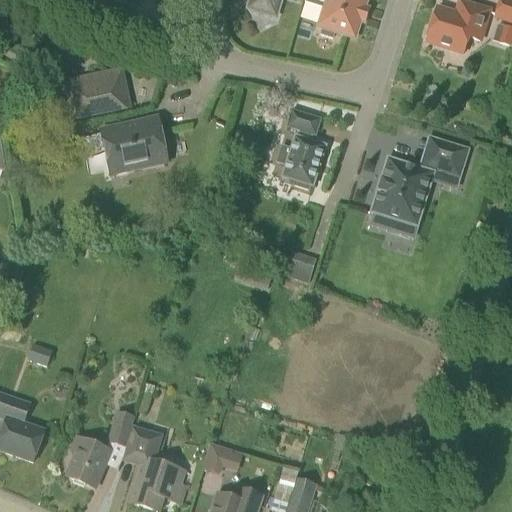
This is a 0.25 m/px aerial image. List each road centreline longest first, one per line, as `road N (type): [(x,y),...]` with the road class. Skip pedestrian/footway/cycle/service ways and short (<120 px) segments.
road 1 (residential): [(210,0),(220,54),(363,90),(379,71),(399,0)]
road 2 (tertiary): [(430,511),(511,241)]
